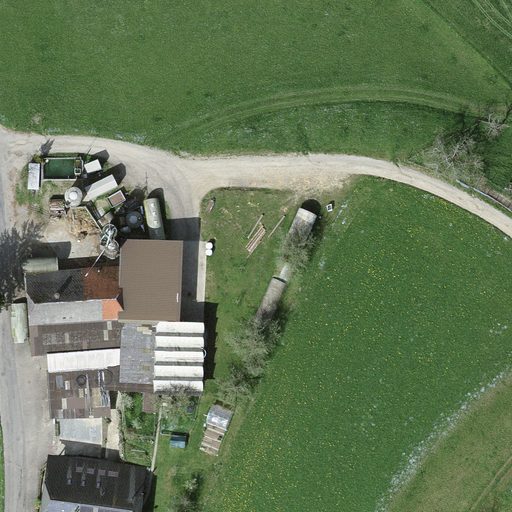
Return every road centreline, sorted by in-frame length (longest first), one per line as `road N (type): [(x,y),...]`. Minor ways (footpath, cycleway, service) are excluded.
road 1 (track): [(0,142),(86,145),(172,163),(389,170),(431,181),(511,227)]
road 2 (unclassified): [(7,511),(0,316)]
road 3 (track): [(172,163),(195,240),(193,318)]
